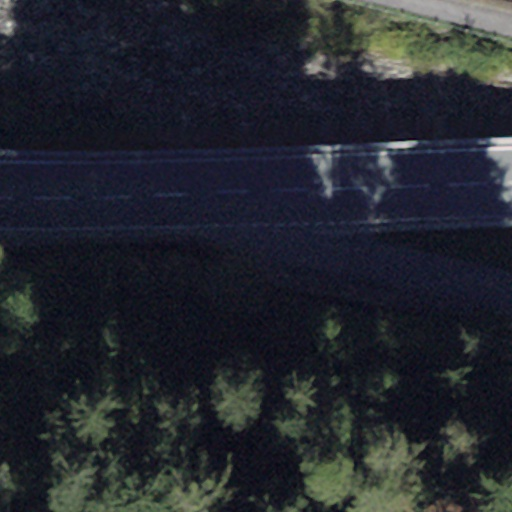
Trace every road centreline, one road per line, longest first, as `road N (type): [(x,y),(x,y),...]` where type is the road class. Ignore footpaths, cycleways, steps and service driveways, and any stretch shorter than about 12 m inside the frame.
road 1 (primary): [(511,180),(0,197)]
road 2 (track): [(283,246),(511,290)]
